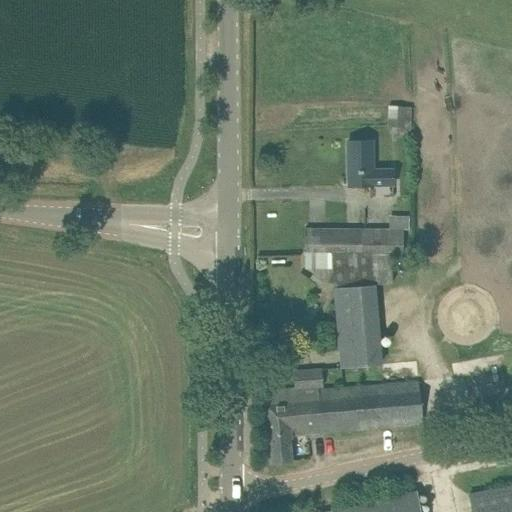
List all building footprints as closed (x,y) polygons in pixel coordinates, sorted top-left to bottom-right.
[(388,104),(388,125),(396,126),(396,135),(411,136),(412,105),(388,104)] [(349,186),(368,185),(372,185),(393,184),(392,169),(372,169),(371,140),(347,141),(349,186)] [(402,252),(402,229),(304,228),(304,251),(402,252)] [(392,283),(389,253),(331,253),(334,288),(340,367),(380,364),(374,284),(392,283)] [(464,399),(511,392),(511,379),(508,354),(458,361),(464,399)] [(322,387),(320,369),(293,371),(295,388),(295,389),(301,388),(301,389),(322,387)] [(422,424),(420,404),(418,381),(302,391),(301,389),(301,388),(295,389),(295,388),(263,390),(270,462),(270,464),(292,462),(292,460),(290,438),(291,438),(291,436),(422,424)] [(22,462),(0,469),(0,489),(2,494),(29,485),(22,462)] [(511,511),(511,485),(469,494),(472,511),(511,511)] [(419,511),(416,491),(330,508),(331,511),(419,511)]
